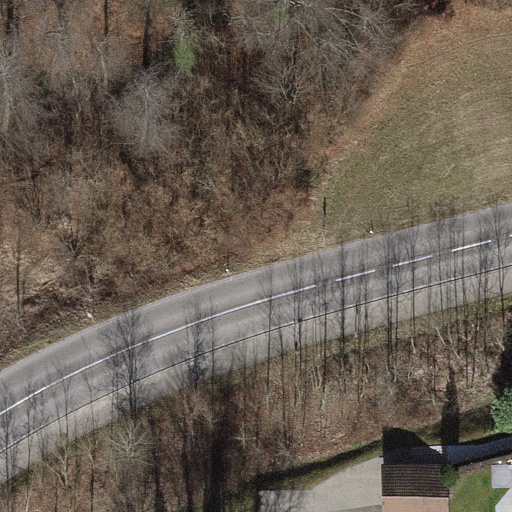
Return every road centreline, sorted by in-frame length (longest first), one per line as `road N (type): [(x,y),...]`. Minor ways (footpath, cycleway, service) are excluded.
road 1 (secondary): [(0,414),(96,363),(245,306),(511,234)]
road 2 (unknown): [(347,511),(362,472),(392,458),(511,441)]
